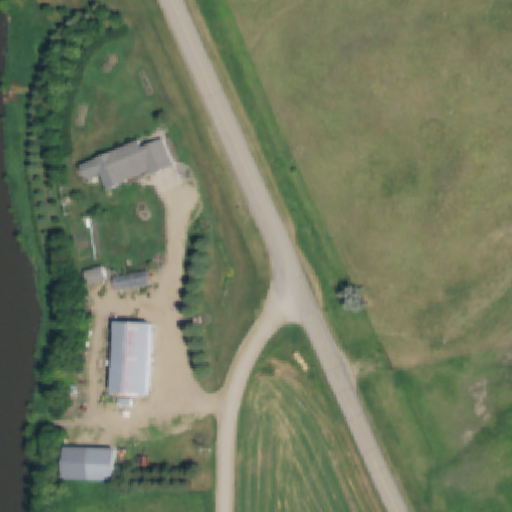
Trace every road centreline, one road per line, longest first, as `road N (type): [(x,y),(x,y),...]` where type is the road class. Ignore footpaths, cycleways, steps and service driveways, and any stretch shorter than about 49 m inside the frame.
road 1 (tertiary): [(403,508),(178,0)]
road 2 (residential): [(228,511),(234,389),(261,336),(302,291)]
